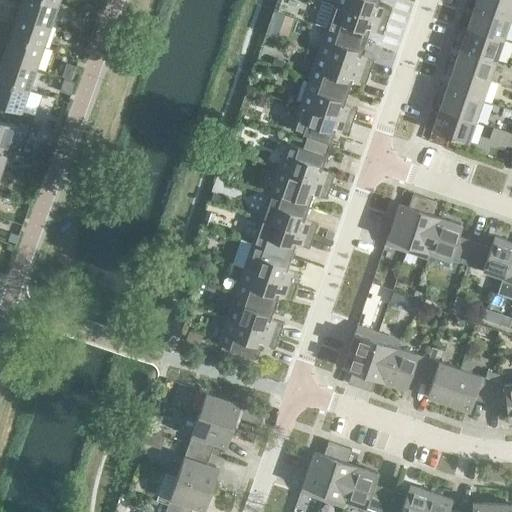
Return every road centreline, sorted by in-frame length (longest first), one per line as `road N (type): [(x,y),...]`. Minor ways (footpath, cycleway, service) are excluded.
road 1 (residential): [(295,397),(379,163)]
road 2 (residential): [(295,397),(432,443),(511,451)]
road 3 (residential): [(379,163),(430,0)]
road 4 (residential): [(511,207),(379,163)]
road 5 (residential): [(254,511),(295,397)]
